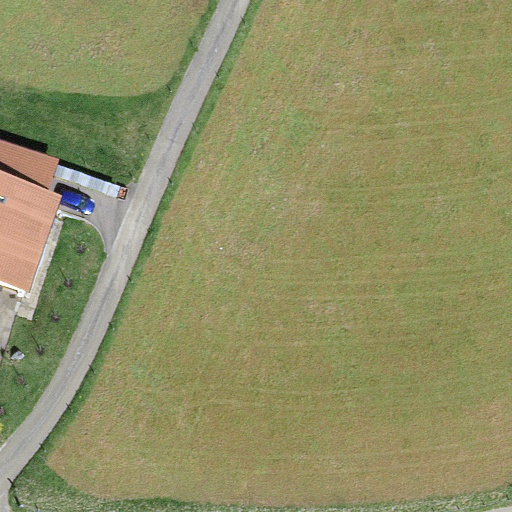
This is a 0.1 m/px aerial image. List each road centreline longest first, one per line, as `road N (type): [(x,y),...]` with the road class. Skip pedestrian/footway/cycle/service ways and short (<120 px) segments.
road 1 (track): [(0,477),(104,279),(168,125)]
road 2 (track): [(0,106),(168,125)]
road 3 (track): [(168,125),(218,0)]
